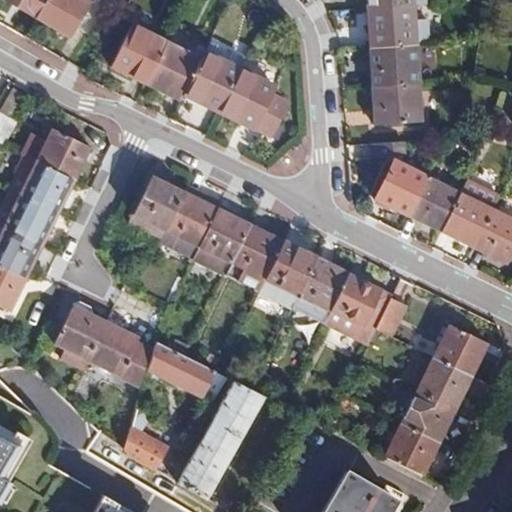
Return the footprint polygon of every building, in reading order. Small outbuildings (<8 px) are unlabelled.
[(10,0),(36,15),(45,0),(10,0)] [(45,0),(36,15),(54,26),(71,35),(91,0),(45,0)] [(411,3),(366,6),(368,45),(413,43),(414,43),(425,41),(424,25),(412,26),(411,3)] [(145,82),(165,40),(132,24),(111,65),(145,82)] [(200,58),(165,40),(145,82),(179,99),(183,92),(200,58)] [(413,43),(368,45),(371,84),(415,81),(413,43)] [(203,50),(200,58),(183,92),(217,108),(238,66),(203,50)] [(238,66),(217,108),(268,133),(283,102),(268,95),(273,83),(238,66)] [(415,81),(371,84),(374,121),(418,119),(415,81)] [(0,114),(0,140),(10,120),(0,114)] [(32,158),(69,175),(83,144),(47,127),(41,138),(29,133),(26,134),(17,151),(32,158)] [(402,139),(371,141),(372,155),(404,155),(402,139)] [(54,208),(69,175),(32,158),(17,190),(33,197),(54,208)] [(375,195),(407,212),(414,197),(426,174),(393,158),(375,195)] [(414,197),(407,212),(432,224),(441,229),(454,203),(460,190),(426,174),(414,197)] [(129,222),(161,237),(166,228),(183,192),(152,177),(129,222)] [(39,242),(54,208),(33,197),(17,190),(9,209),(2,224),(10,228),(39,242)] [(441,229),(473,244),(491,205),(473,197),(460,190),(454,203),(441,229)] [(218,209),(183,192),(166,228),(201,245),(218,209)] [(511,215),(491,205),(473,244),(503,258),(511,239),(511,215)] [(249,224),(218,209),(201,245),(194,258),(225,273),(249,224)] [(2,224),(0,227),(0,264),(23,275),(39,242),(10,228),(2,224)] [(280,240),(249,224),(225,273),(241,281),(257,288),(280,240)] [(294,246),(280,240),(257,288),(289,304),(313,256),(294,246)] [(313,256),(289,304),(324,321),(331,307),(348,272),(313,256)] [(0,264),(0,303),(8,308),(23,275),(0,264)] [(379,288),(348,272),(331,307),(362,323),(379,288)] [(408,303),(393,296),(378,327),(393,334),(408,303)] [(62,358),(83,368),(88,357),(105,320),(72,305),(54,342),(67,347),(62,358)] [(127,330),(105,320),(88,357),(113,369),(114,373),(134,382),(135,381),(150,350),(136,343),(139,335),(127,330)] [(432,356),(469,374),(485,341),(448,323),(432,356)] [(228,377),(158,342),(148,372),(177,386),(214,405),(228,377)] [(454,407),(469,374),(432,356),(423,375),(416,389),(428,395),(454,407)] [(0,396),(34,417),(36,416),(24,404),(0,381),(0,396)] [(179,481),(206,497),(233,452),(266,395),(237,381),(179,481)] [(401,422),(438,440),(447,420),(454,407),(428,395),(416,389),(401,422)] [(130,511),(113,501),(106,511),(103,511),(40,476),(0,453),(0,432),(52,462),(61,448),(60,439),(59,438),(36,416),(34,417),(0,396),(0,511),(130,511)] [(139,400),(125,446),(128,451),(157,468),(172,441),(161,434),(170,418),(139,400)] [(385,455),(422,473),(438,440),(401,422),(385,455)] [(103,511),(106,511),(113,501),(114,498),(52,462),(0,432),(0,453),(40,476),(103,511)] [(389,511),(397,499),(352,471),(326,511),(389,511)]
